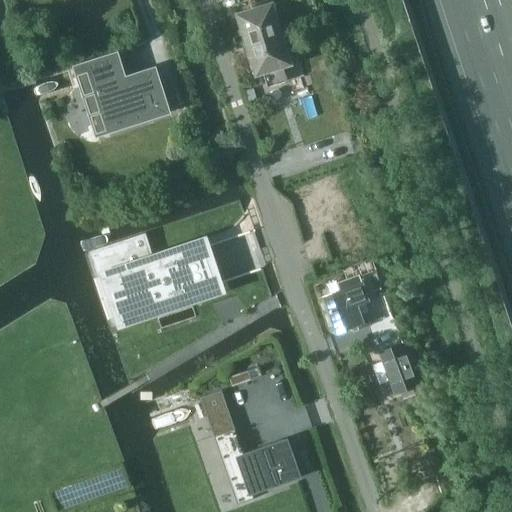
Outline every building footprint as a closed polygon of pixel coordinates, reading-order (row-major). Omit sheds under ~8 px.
[(246,50),(283,37),(272,2),(235,14),(246,50)] [(283,68),(292,65),(283,37),(246,50),(255,77),(263,74),(267,87),(287,81),(283,68)] [(115,56),(75,69),(98,136),(131,126),(130,122),(166,111),(153,71),(123,81),(115,56)] [(181,162),(180,172),(188,173),(189,163),(181,162)] [(92,254),(99,276),(115,271),(129,315),(161,304),(164,312),(191,303),(188,295),(217,285),(204,247),(175,257),(173,250),(150,258),(143,237),(92,254)] [(349,289),(327,297),(327,296),(324,297),(337,332),(339,331),(357,325),(359,329),(369,326),(366,315),(360,317),(355,304),(367,300),(359,276),(346,281),(349,289)] [(403,346),(381,354),(395,391),(416,384),(403,346)] [(259,367),(229,377),(232,387),(262,377),(259,367)] [(228,408),(221,391),(200,398),(206,416),(228,408)] [(235,429),(214,436),(236,498),(235,499),(237,504),(266,494),(265,490),(301,477),(293,454),(291,454),(286,439),(244,454),(235,429)]
